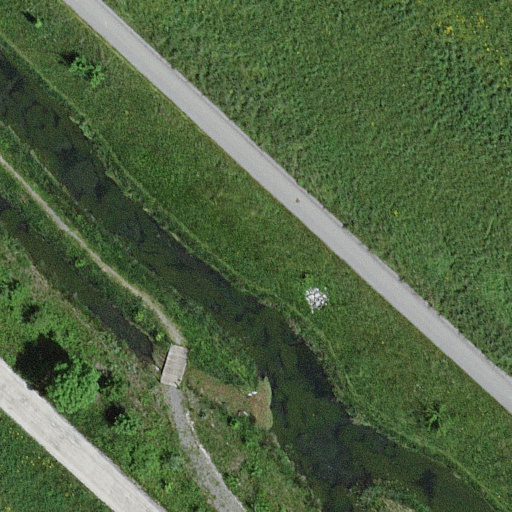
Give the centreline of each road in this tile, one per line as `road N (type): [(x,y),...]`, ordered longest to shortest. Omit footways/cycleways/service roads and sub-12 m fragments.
road 1 (unclassified): [(88,0),(511,393)]
road 2 (unclassified): [(0,357),(164,511)]
